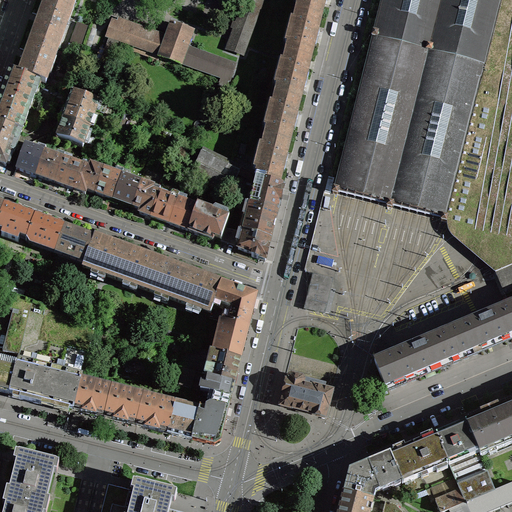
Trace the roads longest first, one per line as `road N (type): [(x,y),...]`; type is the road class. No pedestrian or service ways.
road 1 (residential): [(281,285),(0,183)]
road 2 (tertiary): [(281,285),(353,0)]
road 3 (residential): [(232,476),(0,418)]
road 4 (residential): [(325,448),(511,373)]
road 5 (tertiary): [(232,476),(281,285)]
